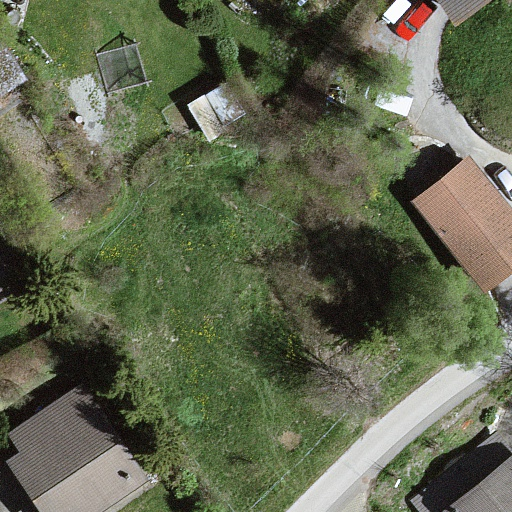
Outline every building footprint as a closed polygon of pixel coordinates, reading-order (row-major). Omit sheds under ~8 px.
[(447,0),(456,11),(470,0),(447,0)] [(511,276),(511,217),(464,164),(413,203),(490,293),(511,276)] [(0,251),(0,294),(19,283),(0,251)] [(38,511),(109,511),(156,481),(87,387),(7,434),(16,453),(5,460),(38,511)] [(511,511),(511,459),(448,511),(511,511)]
